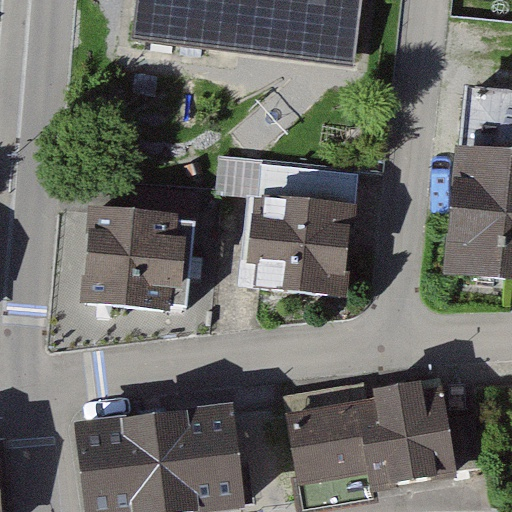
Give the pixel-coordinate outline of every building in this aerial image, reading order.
[(367,79),(377,0),(115,0),(110,42),(367,79)] [(511,280),(511,155),(456,148),(439,271),(511,280)] [(363,213),(255,200),(245,293),(351,304),(363,213)] [(188,220),(87,211),(75,307),(177,317),(188,220)] [(447,377),(287,408),(307,511),(319,511),(468,483),(447,377)] [(234,408),(67,433),(78,511),(238,511),(249,511),(234,408)]
